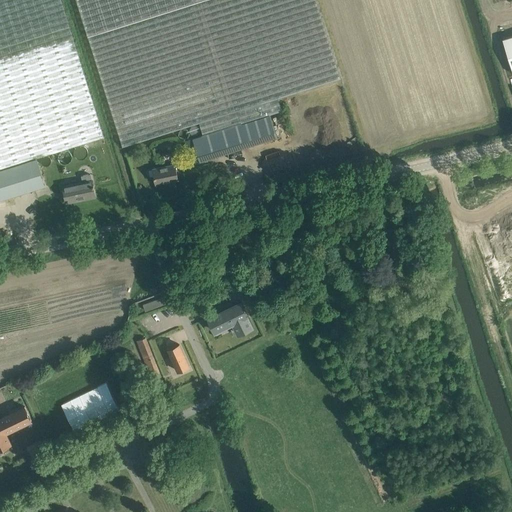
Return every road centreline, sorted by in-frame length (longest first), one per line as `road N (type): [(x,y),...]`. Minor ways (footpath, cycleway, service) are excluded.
road 1 (track): [(403,511),(312,312),(442,278),(511,495)]
road 2 (tertiary): [(0,254),(511,143)]
